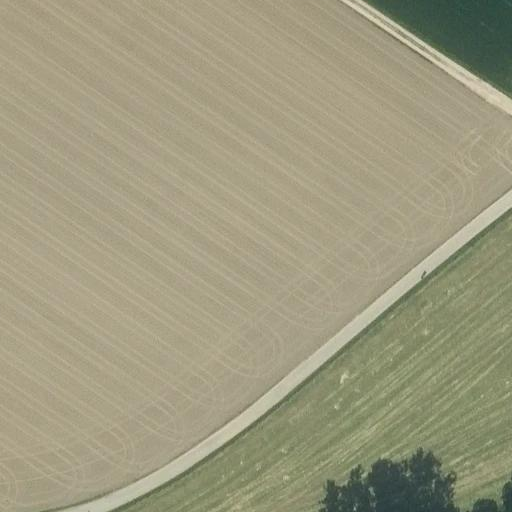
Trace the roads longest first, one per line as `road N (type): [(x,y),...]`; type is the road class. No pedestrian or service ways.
road 1 (unclassified): [(511,198),(220,438),(90,511)]
road 2 (track): [(347,0),(511,112)]
